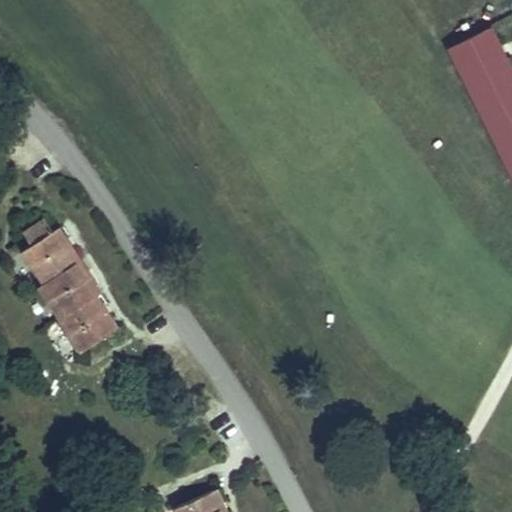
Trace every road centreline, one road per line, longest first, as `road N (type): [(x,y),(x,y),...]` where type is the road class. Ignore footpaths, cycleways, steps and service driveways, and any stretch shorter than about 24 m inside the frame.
road 1 (residential): [(0,70),(121,219),(305,511)]
road 2 (track): [(423,511),(511,359)]
